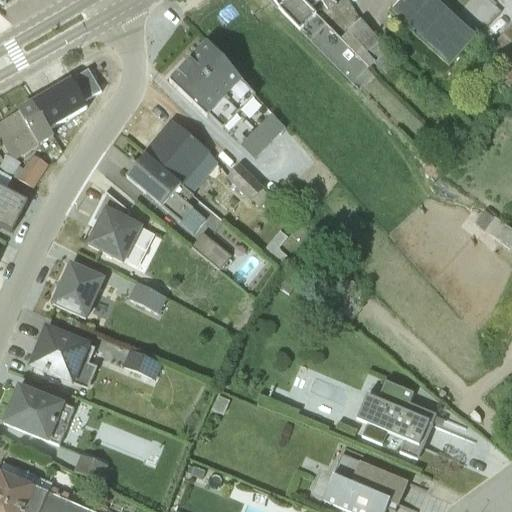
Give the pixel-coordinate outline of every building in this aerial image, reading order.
[(264,0),(276,11),(277,11),(298,32),(314,16),(301,0),(264,0)] [(327,0),(301,0),(309,9),(319,2),(327,12),(332,7),(327,0)] [(474,38),(444,11),(432,0),(395,0),(398,3),(387,14),(447,69),(474,38)] [(376,70),(386,79),(400,64),(378,44),(379,43),(359,22),(347,32),(346,34),(339,40),(368,69),(374,64),(377,68),(376,70)] [(511,25),(488,51),(511,72),(511,25)] [(218,129),(254,92),(206,44),(168,83),(205,120),(207,118),(218,129)] [(511,72),(507,68),(496,80),(511,95),(511,72)] [(94,86),(87,74),(32,106),(48,131),(85,110),(82,105),(96,96),(96,85),(94,86)] [(32,106),(0,124),(0,140),(13,162),(53,140),(48,131),(32,106)] [(283,131),(269,117),(239,148),(253,161),(283,131)] [(210,153),(171,121),(142,155),(191,196),(216,166),(208,156),(210,153)] [(18,169),(13,177),(31,189),(46,167),(31,157),(22,171),(18,169)] [(125,180),(179,225),(191,211),(186,206),(193,198),(144,157),(125,180)] [(238,167),(225,180),(250,203),(257,209),(261,205),(270,213),(278,205),(238,167)] [(27,204),(0,189),(0,229),(10,235),(27,204)] [(130,216),(104,195),(91,221),(96,224),(85,247),(122,267),(124,265),(136,271),(153,238),(141,232),(142,230),(127,221),(130,216)] [(194,235),(206,220),(194,210),(182,226),(194,235)] [(511,233),(483,212),(473,227),(511,253),(511,233)] [(286,239),(278,233),(262,253),(284,272),(291,263),(277,251),(286,239)] [(229,259),(201,236),(191,249),(218,272),(229,259)] [(104,281),(68,265),(49,307),(85,323),(104,281)] [(294,286),(281,278),(275,288),(287,296),(294,286)] [(340,291),(325,310),(346,327),(368,298),(350,283),(342,293),(340,291)] [(165,302),(135,286),(127,303),(157,317),(165,302)] [(44,328),(27,370),(73,389),(73,387),(86,392),(95,370),(87,366),(93,351),(89,349),(90,346),(44,328)] [(122,370),(153,383),(160,366),(128,353),(122,370)] [(366,427),(361,439),(380,447),(382,442),(401,450),(399,456),(416,463),(435,418),(407,406),(411,395),(383,384),(376,402),(365,398),(355,422),(366,427)] [(17,389),(2,426),(58,448),(73,411),(17,389)] [(340,456),(321,503),(342,511),(384,511),(398,481),(381,474),(383,468),(362,460),(360,464),(340,456)] [(106,469),(80,458),(73,474),(99,485),(106,469)] [(86,511),(65,503),(68,497),(67,495),(50,488),(51,486),(35,478),(3,465),(0,470),(0,511),(86,511)]
